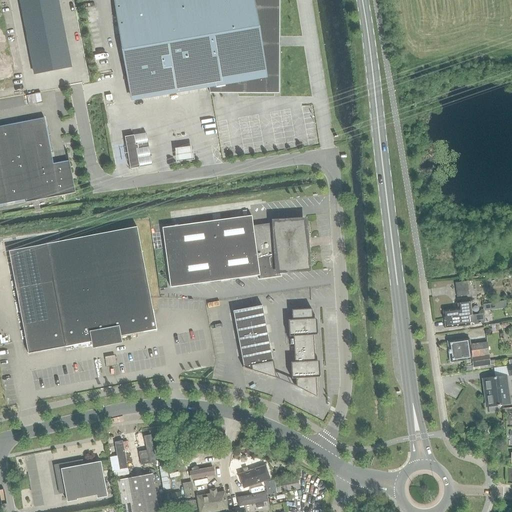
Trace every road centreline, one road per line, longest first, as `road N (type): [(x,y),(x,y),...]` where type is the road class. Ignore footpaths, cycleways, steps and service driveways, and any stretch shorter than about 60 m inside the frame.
road 1 (unclassified): [(317,452),(340,414),(347,378),(333,169),(321,161),(101,184),(78,90)]
road 2 (tertiary): [(411,402),(363,0)]
road 3 (unclassified): [(317,452),(234,413),(167,404),(0,439)]
road 4 (unknown): [(225,171),(225,132),(309,114),(300,0)]
road 5 (residential): [(445,433),(423,281)]
